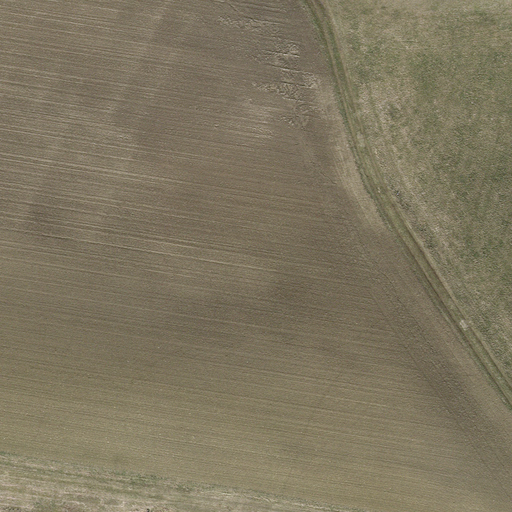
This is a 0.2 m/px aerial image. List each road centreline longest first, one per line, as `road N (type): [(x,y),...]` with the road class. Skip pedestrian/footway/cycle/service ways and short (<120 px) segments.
road 1 (track): [(315,0),(403,239),(511,398)]
road 2 (track): [(0,472),(264,511)]
